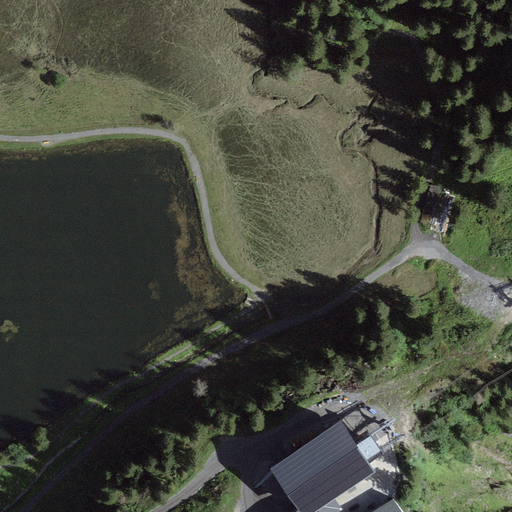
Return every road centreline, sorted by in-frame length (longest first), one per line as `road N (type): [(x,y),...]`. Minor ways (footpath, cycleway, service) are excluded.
road 1 (track): [(309,0),(308,24),(322,41),(351,46),(400,34),(433,82),(438,150),(410,247),(345,297),(147,395),(20,511)]
road 2 (track): [(0,137),(124,130),(183,141),(215,248),(256,299),(102,395),(13,464)]
road 3 (track): [(159,511),(215,467),(249,459),(260,460),(276,482),(271,511)]
road 4 (track): [(268,472),(268,459),(341,413),(365,434)]
